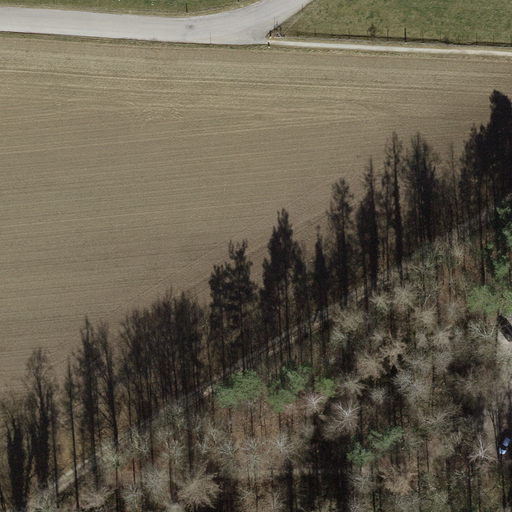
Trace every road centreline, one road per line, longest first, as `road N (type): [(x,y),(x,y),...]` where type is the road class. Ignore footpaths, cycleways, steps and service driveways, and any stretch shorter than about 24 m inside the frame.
road 1 (track): [(0,506),(82,432),(511,182)]
road 2 (unclassified): [(289,0),(238,27),(0,21)]
road 3 (track): [(511,45),(285,39),(238,27)]
